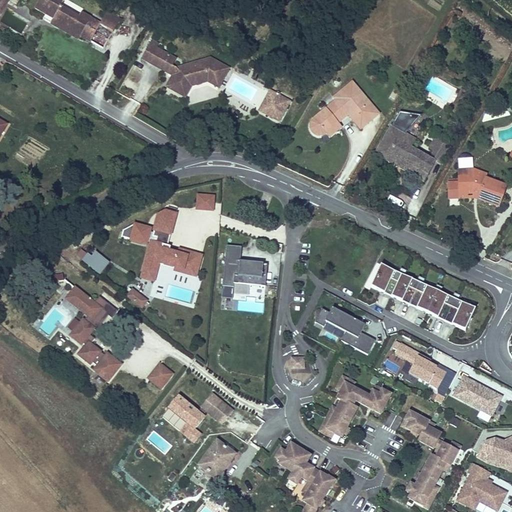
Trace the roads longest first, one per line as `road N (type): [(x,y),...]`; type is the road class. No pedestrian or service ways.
road 1 (residential): [(204,163),(0,45)]
road 2 (tertiary): [(304,191),(511,285)]
road 3 (tertiary): [(0,253),(120,192),(204,163)]
road 4 (unknown): [(292,416),(256,412),(172,351),(159,352),(144,375)]
road 5 (residential): [(491,348),(448,349),(375,312)]
road 6 (unknown): [(291,241),(205,219),(177,239)]
road 7 (residential): [(283,310),(304,191)]
